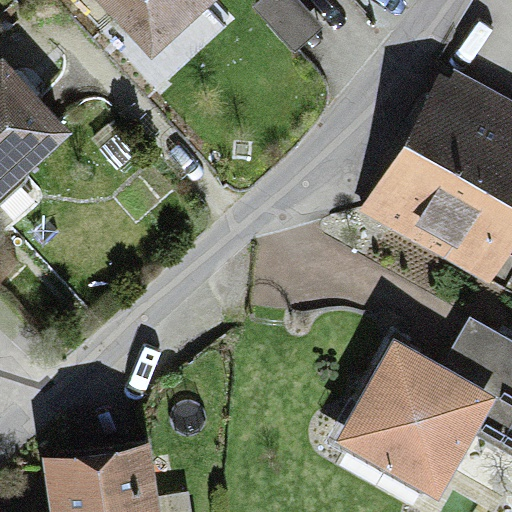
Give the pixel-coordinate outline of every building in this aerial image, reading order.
[(115,0),(125,10),(136,0),(140,0),(165,27),(194,0),(115,0)] [(0,184),(62,126),(2,62),(0,63),(0,184)] [(511,120),(506,132),(440,94),(390,182),(501,245),(511,225),(511,120)] [(469,424),(511,448),(511,339),(471,316),(440,369),(486,395),(469,424)] [(440,369),(398,345),(349,431),(436,481),(469,424),(486,395),(440,369)] [(146,511),(138,449),(61,462),(68,511),(146,511)]
